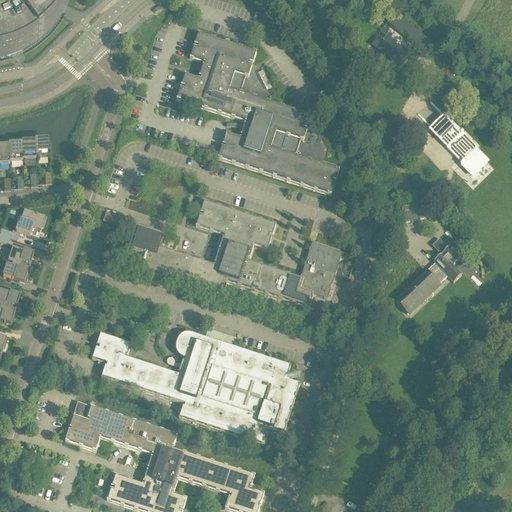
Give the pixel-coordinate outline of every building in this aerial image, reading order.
[(25,3),(24,3),(36,11),(40,6),(60,19),(62,15),(64,12),(65,10),(66,8),(67,6),(68,4),(69,1),(69,0),(26,0),(27,0),(25,3)] [(9,16),(6,18),(12,39),(28,33),(35,45),(36,44),(39,42),(42,39),(45,37),(48,34),(51,31),(53,28),(56,25),(58,22),(60,19),(40,6),(36,11),(24,3),(23,5),(21,7),(19,9),(17,11),(14,13),(12,15),(9,16)] [(388,25),(388,26),(424,54),(432,45),(395,16),(388,25)] [(12,39),(6,18),(4,19),(1,20),(0,20),(0,60),(2,60),(6,59),(9,58),(13,56),(16,55),(18,54),(20,53),(24,52),(27,50),(31,48),(35,45),(28,33),(12,39)] [(200,78),(200,81),(240,94),(245,78),(248,79),(251,70),(252,67),(248,66),(249,64),(252,65),(256,53),(198,34),(194,46),(197,47),(197,49),(193,48),(189,60),(205,65),(204,67),(202,66),(202,67),(202,69),(198,67),(197,69),(197,71),(201,72),(199,77),(199,78),(200,78)] [(377,39),(371,47),(397,67),(403,59),(377,39)] [(263,71),(262,72),(258,74),(267,92),(272,89),(263,71)] [(301,113),(240,94),(200,81),(184,76),(181,87),(184,88),(183,90),(180,89),(176,101),(209,112),(246,123),(245,126),(244,125),(244,126),(243,128),(235,126),(226,126),(227,130),(233,130),(237,131),(242,132),(242,133),(241,136),(240,136),(240,137),(242,137),(241,139),(226,134),(222,146),(226,147),(225,149),(221,148),(217,160),(331,196),(335,185),(331,184),(332,182),(335,183),(339,171),(334,170),(295,157),(300,141),(303,142),(306,133),(307,130),(303,129),(304,127),(307,128),(311,117),(301,113)] [(458,161),(450,168),(473,191),(493,170),(489,165),(490,164),(477,151),(479,149),(480,148),(464,132),(462,134),(444,116),(429,132),(458,161)] [(389,123),(381,119),(378,127),(385,130),(389,123)] [(34,142),(34,143),(35,143),(36,160),(50,159),(50,149),(49,149),(48,141),(34,142)] [(21,144),(21,145),(22,145),(22,162),(23,162),(36,161),(36,160),(35,143),(34,143),(21,144)] [(8,146),(8,148),(9,148),(9,164),(10,164),(23,163),(23,162),(22,162),(22,145),(21,145),(8,146)] [(0,148),(0,166),(10,166),(10,164),(9,164),(9,148),(8,148),(0,148)] [(427,219),(424,201),(400,204),(404,224),(420,221),(420,220),(427,219)] [(135,226),(127,251),(141,256),(136,270),(222,299),(227,285),(309,311),(313,297),(327,302),(335,276),(341,259),(340,259),(341,255),(339,253),(314,245),(312,244),(310,249),(300,277),(302,278),(301,280),(263,268),(247,262),(247,260),(249,261),(253,249),(251,249),(252,246),(264,250),(263,250),(267,252),(271,240),(267,239),(268,237),(272,238),(275,226),(203,203),(195,228),(222,237),(213,267),(162,250),(167,236),(135,226)] [(12,234),(10,241),(16,243),(19,235),(30,239),(30,237),(38,240),(45,219),(24,213),(21,223),(20,223),(16,232),(13,231),(12,234)] [(122,220),(106,215),(103,223),(119,229),(122,220)] [(2,231),(0,235),(0,237),(10,241),(12,234),(2,231)] [(10,241),(0,237),(0,244),(8,247),(10,241)] [(433,264),(435,265),(395,302),(407,315),(447,278),(451,282),(453,285),(461,277),(452,268),(461,260),(449,248),(447,250),(438,242),(432,247),(441,256),(433,264)] [(12,249),(8,263),(29,270),(33,256),(34,255),(24,251),(23,253),(12,249)] [(29,270),(8,263),(3,277),(3,278),(13,282),(13,280),(24,284),(29,270)] [(0,291),(0,306),(15,312),(20,298),(20,297),(10,293),(10,294),(0,291)] [(15,312),(0,306),(0,322),(11,326),(15,312)] [(236,340),(207,331),(205,340),(233,349),(236,340)] [(233,349),(225,347),(215,344),(205,340),(191,335),(189,335),(188,334),(187,334),(185,334),(184,335),(182,335),(181,336),(180,336),(178,337),(177,338),(176,339),(176,340),(175,342),(174,343),(174,344),(174,346),(173,347),(174,349),(174,350),(174,352),(175,353),(175,354),(176,356),(177,357),(178,358),(179,359),(180,359),(182,360),(183,360),(181,367),(180,369),(179,371),(178,376),(126,360),(131,346),(100,336),(96,346),(92,361),(105,365),(100,380),(183,406),(179,419),(264,447),(269,434),(282,438),(300,386),(286,381),(290,367),(234,349),(233,349)] [(179,371),(180,367),(174,365),(174,364),(174,362),(173,361),(171,360),(169,360),(167,361),(167,363),(166,364),(167,366),(168,367),(170,368),(172,369),(179,371)] [(342,387),(327,382),(304,457),(319,462),(342,387)] [(145,477),(143,481),(142,486),(138,484),(114,477),(106,503),(110,505),(127,510),(132,511),(182,511),(187,500),(173,496),(174,493),(178,480),(229,497),(224,511),(258,511),(264,495),(250,491),(255,477),(173,450),(177,437),(93,409),(89,408),(78,404),(74,416),(75,416),(75,418),(73,418),(69,429),(71,430),(70,432),(69,431),(65,443),(96,453),(100,442),(98,441),(99,439),(102,440),(148,455),(151,456),(145,477)]
